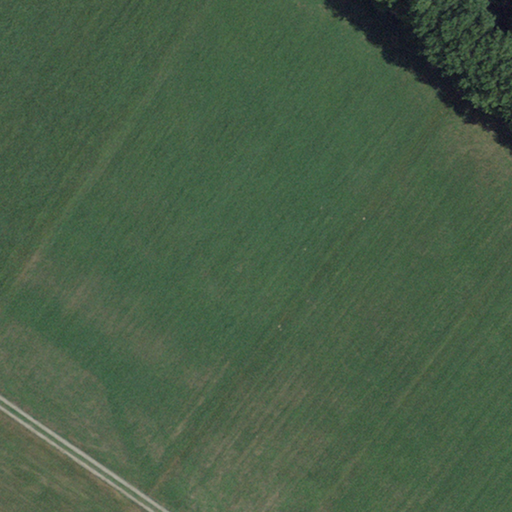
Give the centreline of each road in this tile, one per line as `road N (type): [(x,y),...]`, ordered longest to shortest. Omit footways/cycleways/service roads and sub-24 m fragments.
road 1 (track): [(152,511),(0,407)]
road 2 (track): [(511,106),(386,0)]
